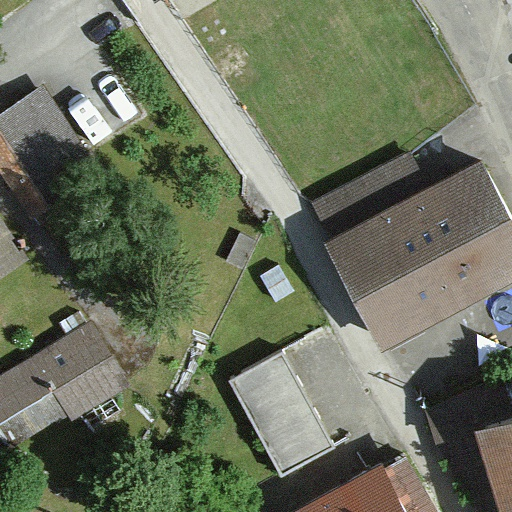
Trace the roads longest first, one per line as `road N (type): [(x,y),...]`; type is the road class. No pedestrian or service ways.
road 1 (residential): [(463,511),(319,267),(142,0)]
road 2 (tertiary): [(459,0),(511,115)]
